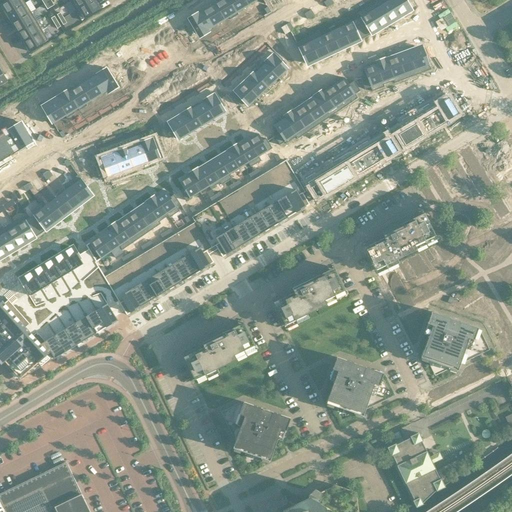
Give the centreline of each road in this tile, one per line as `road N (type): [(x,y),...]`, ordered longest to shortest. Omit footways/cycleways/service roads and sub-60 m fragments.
road 1 (residential): [(0,277),(326,71),(427,23)]
road 2 (residential): [(228,495),(415,403),(341,244)]
road 3 (unknown): [(174,247),(110,120),(178,82),(251,196)]
road 4 (residential): [(328,220),(136,334),(117,367)]
road 5 (residential): [(228,495),(166,366),(172,351),(253,299)]
road 6 (residential): [(486,124),(328,220)]
road 7 (residential): [(193,511),(117,367)]
road 8 (residential): [(318,434),(253,299)]
road 9 (residential): [(0,183),(126,104)]
road 10 (residential): [(0,421),(92,365),(117,367)]
